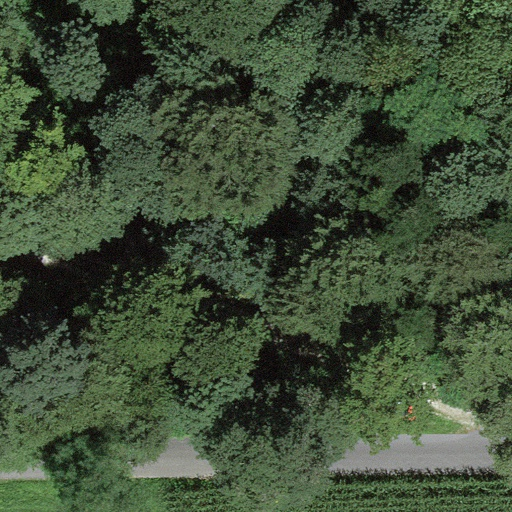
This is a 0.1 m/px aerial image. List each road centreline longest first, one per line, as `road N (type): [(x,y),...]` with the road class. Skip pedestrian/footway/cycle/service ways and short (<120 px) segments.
road 1 (track): [(0,225),(35,246),(436,397),(482,454)]
road 2 (unclassified): [(511,454),(0,460)]
